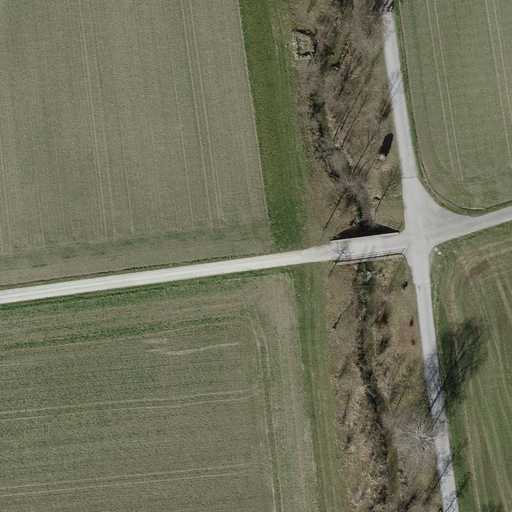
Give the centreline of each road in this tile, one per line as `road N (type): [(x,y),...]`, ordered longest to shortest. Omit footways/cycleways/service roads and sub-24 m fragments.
road 1 (track): [(0,291),(417,236)]
road 2 (track): [(417,236),(455,511)]
road 3 (track): [(387,0),(417,236)]
